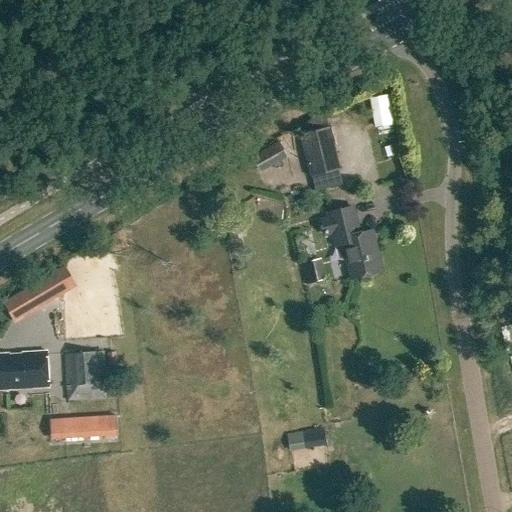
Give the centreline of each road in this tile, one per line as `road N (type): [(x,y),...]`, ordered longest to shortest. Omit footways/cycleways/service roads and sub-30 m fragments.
road 1 (unclassified): [(494,511),(452,264),(449,115),(399,27)]
road 2 (tertiary): [(0,257),(399,27)]
